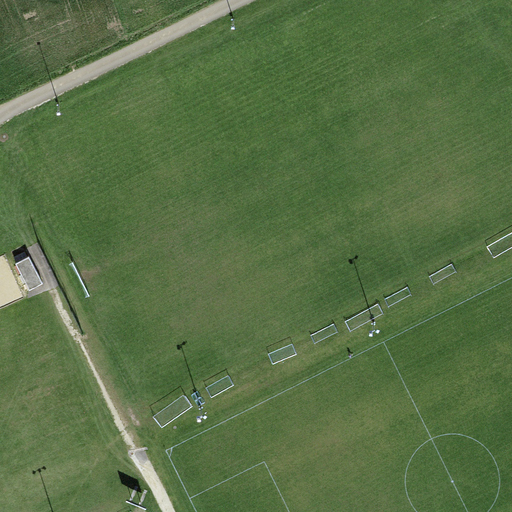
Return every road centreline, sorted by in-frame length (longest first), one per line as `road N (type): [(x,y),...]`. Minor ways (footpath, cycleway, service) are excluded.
road 1 (track): [(171,511),(60,272),(24,270),(0,279)]
road 2 (track): [(204,0),(0,91)]
